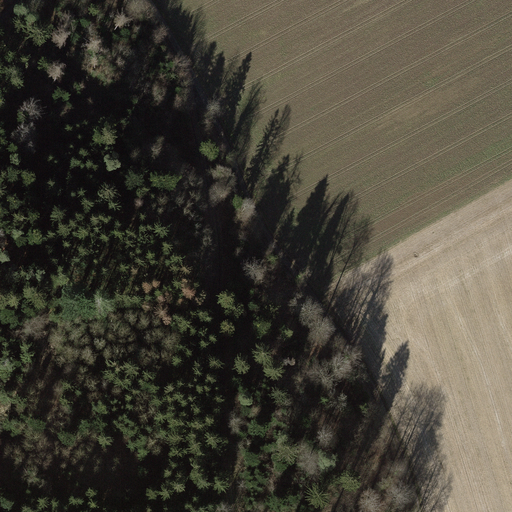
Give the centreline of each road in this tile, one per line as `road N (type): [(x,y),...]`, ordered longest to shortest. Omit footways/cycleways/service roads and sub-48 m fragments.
road 1 (track): [(418,511),(363,374),(266,234),(181,53),(147,0)]
road 2 (track): [(181,53),(216,243),(214,353),(235,511)]
